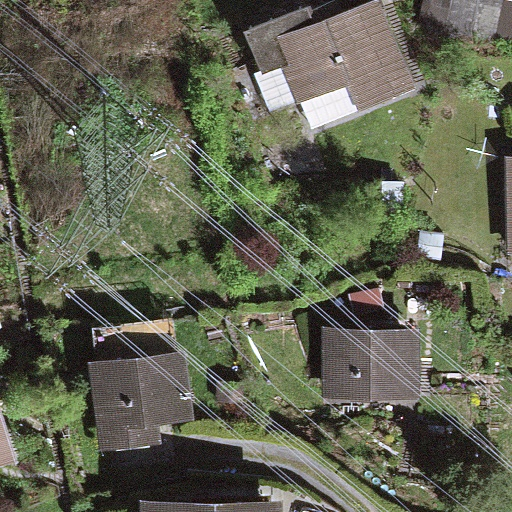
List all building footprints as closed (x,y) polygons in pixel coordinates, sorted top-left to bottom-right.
[(361,113),(415,92),(378,0),(368,0),(274,37),(300,102),(349,83),(361,113)] [(511,1),(502,0),(422,0),(415,41),(511,59),(511,1)] [(418,330),(326,331),(327,403),(419,402),(418,330)] [(194,421),(186,352),(92,363),(103,452),(163,444),(161,424),(194,421)] [(0,469),(15,465),(0,411),(0,469)] [(280,511),(281,500),(141,501),(141,511),(280,511)]
